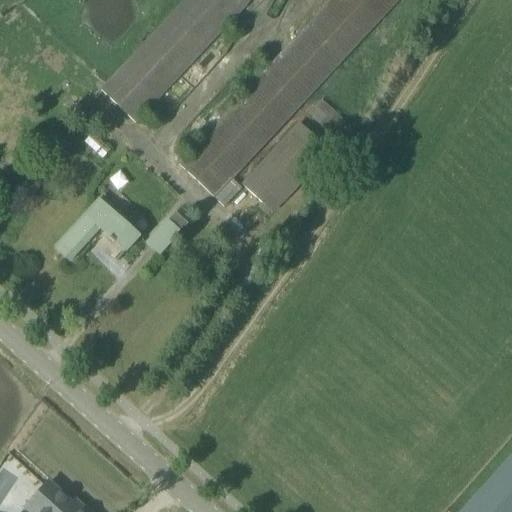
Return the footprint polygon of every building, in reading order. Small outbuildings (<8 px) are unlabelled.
[(250,0),(185,0),(100,91),(135,124),(250,0)] [(231,179),(398,0),(332,0),(178,165),(223,208),(241,189),(231,179)] [(345,123),(320,100),(307,114),(332,137),(345,123)] [(271,214),(328,152),(299,124),(242,186),(271,214)] [(124,253),(138,237),(98,200),(54,249),(69,262),(99,230),(124,253)] [(175,213),(168,221),(167,221),(146,244),(158,256),(188,224),(175,213)] [(511,511),(511,455),(460,511),(511,511)] [(84,511),(74,502),(71,505),(47,483),(25,507),(30,511),(84,511)]
